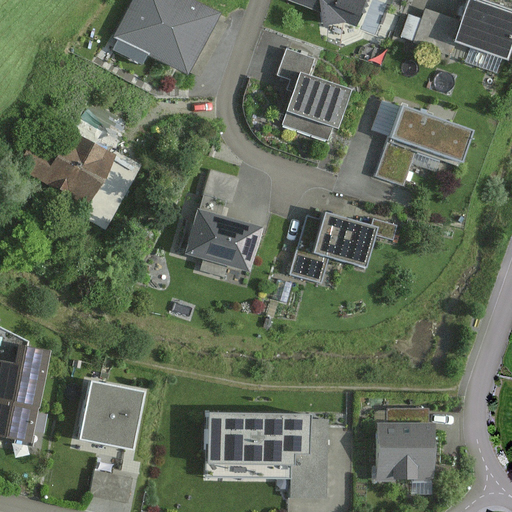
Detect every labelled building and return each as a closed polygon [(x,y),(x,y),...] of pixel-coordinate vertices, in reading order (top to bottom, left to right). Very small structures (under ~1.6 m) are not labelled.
[(220,15),(191,0),(133,0),(114,38),(118,40),(113,51),(142,66),(147,56),(189,77),(220,15)] [(299,0),(322,9),(324,22),(347,18),(355,21),(362,0),(299,0)] [(511,48),(511,8),(486,0),(468,0),(462,21),(455,42),(508,59),(511,48)] [(455,42),(462,21),(426,9),(414,43),(450,55),(455,42)] [(300,72),(309,75),(315,59),(286,49),(277,76),(290,80),(287,90),(293,92),(300,72)] [(309,75),(300,72),(293,92),(283,125),(327,140),(332,126),(340,129),(353,89),(309,75)] [(390,137),(400,106),(382,100),(371,131),(390,137)] [(475,130),(401,105),(400,106),(390,137),(418,147),(463,163),(475,130)] [(59,156),(35,143),(20,170),(88,208),(118,155),(73,130),(59,156)] [(418,147),(390,137),(375,177),(403,188),(418,147)] [(240,178),(210,169),(202,195),(232,204),(240,178)] [(263,226),(199,208),(186,254),(250,272),(263,226)] [(371,226),(324,214),(322,221),(313,254),(327,258),(365,268),(374,234),(394,239),(398,225),(374,219),(371,226)] [(313,254),(322,221),(306,216),(290,276),(320,284),(327,258),(313,254)] [(291,283),(277,279),(272,298),(286,302),(291,283)] [(30,342),(0,327),(0,437),(31,444),(50,351),(29,347),(30,342)] [(141,392),(91,382),(79,436),(130,446),(141,392)] [(309,418),(208,415),(206,462),(294,465),(295,452),(308,453),(309,421),(309,418)] [(328,422),(309,421),(308,453),(295,452),(294,465),(294,497),(326,498),(328,422)] [(434,424),(379,424),(380,480),(434,479),(434,424)] [(132,480),(94,473),(90,497),(127,504),(132,480)]
